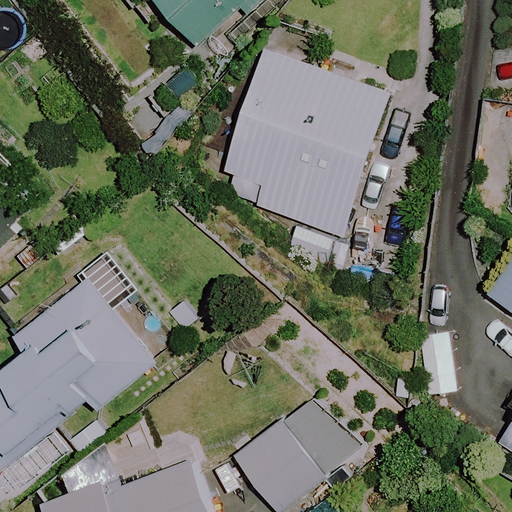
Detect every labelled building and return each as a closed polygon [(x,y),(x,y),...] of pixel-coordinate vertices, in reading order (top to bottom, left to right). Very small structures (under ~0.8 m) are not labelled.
[(73,0),(141,88),(165,70),(156,58),(168,49),(130,0),(73,0)] [(160,0),(197,41),(240,4),(251,17),(269,0),(160,0)] [(230,197),(377,245),(398,181),(368,171),(397,79),(328,57),(323,71),(264,52),(262,59),(245,54),(235,86),(251,91),(225,173),(237,177),(230,197)] [(0,247),(52,201),(0,142),(0,247)] [(511,268),(494,294),(511,306),(511,268)] [(16,333),(33,358),(0,381),(0,477),(161,362),(116,298),(99,274),(16,333)] [(511,354),(486,333),(467,356),(511,393),(511,354)] [(511,417),(497,442),(511,451),(511,417)] [(278,511),(325,479),(284,421),(237,454),(278,511)] [(142,476),(139,465),(41,498),(45,511),(215,511),(197,457),(142,476)]
